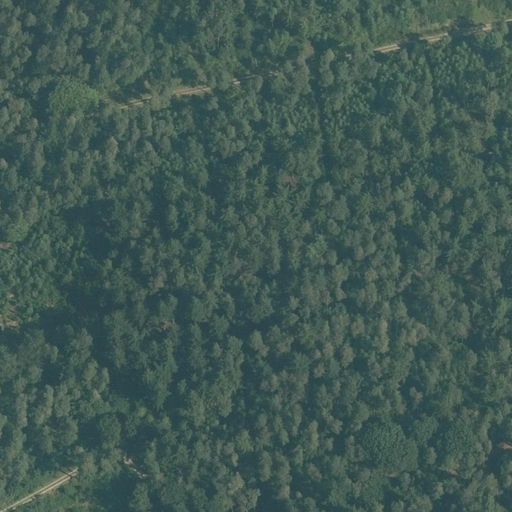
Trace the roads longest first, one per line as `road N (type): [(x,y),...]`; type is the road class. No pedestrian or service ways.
road 1 (track): [(511,24),(0,139)]
road 2 (track): [(7,511),(127,448),(168,511)]
